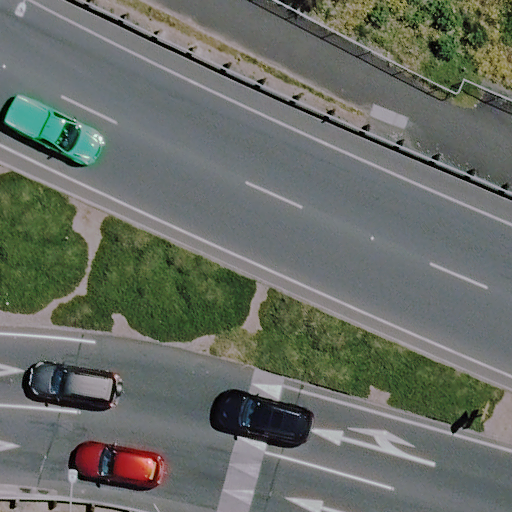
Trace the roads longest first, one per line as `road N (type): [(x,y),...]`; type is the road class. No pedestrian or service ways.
road 1 (primary): [(0,66),(511,301)]
road 2 (primary): [(461,511),(257,450),(70,414),(0,409)]
